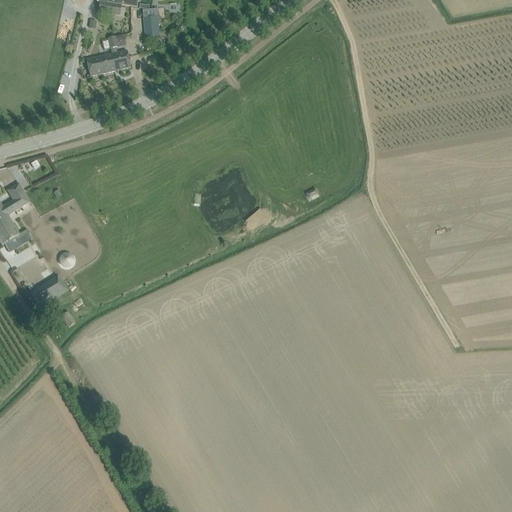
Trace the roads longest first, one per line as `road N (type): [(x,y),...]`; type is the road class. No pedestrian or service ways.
road 1 (track): [(333,0),(354,44),(371,141),(370,192),(458,347)]
road 2 (secondary): [(0,153),(148,104),(292,0)]
road 3 (track): [(37,332),(144,511)]
